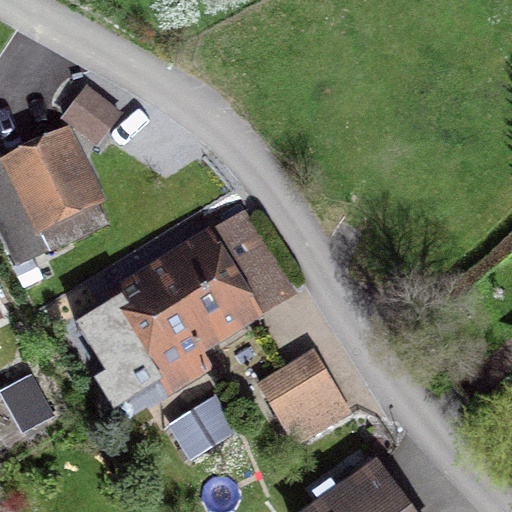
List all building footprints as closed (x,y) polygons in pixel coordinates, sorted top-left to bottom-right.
[(99,148),(124,114),(86,87),(61,120),(99,148)] [(35,262),(109,226),(99,206),(107,202),(69,127),(0,161),(0,237),(15,267),(11,269),(22,290),(44,279),(35,262)] [(78,328),(114,387),(158,360),(179,395),(217,372),(202,348),(254,316),(257,321),(296,297),(244,213),(209,234),(212,240),(167,268),(169,272),(78,328)] [(327,396),(307,361),(261,388),(296,447),(351,415),(337,390),(327,396)] [(0,393),(0,397),(21,437),(55,419),(32,377),(0,393)] [(216,397),(166,427),(189,464),(238,435),(216,397)] [(411,511),(381,467),(317,511),(411,511)]
